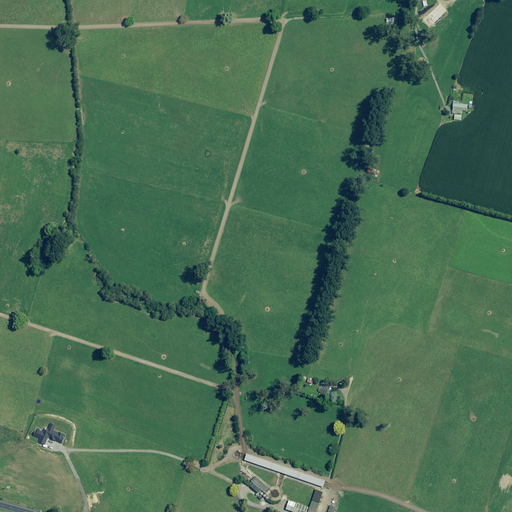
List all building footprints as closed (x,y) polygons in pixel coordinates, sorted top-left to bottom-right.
[(473,106),(467,106),(468,104),(453,104),(453,109),(457,110),(456,114),(454,114),(454,120),(461,120),(461,114),(462,114),(462,110),(467,111),(467,110),(469,110),(469,108),(473,108),(473,106)] [(329,397),(332,387),(324,385),(323,388),(322,388),(320,393),(322,393),(322,395),(329,397)] [(325,481),(247,454),(245,460),(323,487),(325,481)] [(270,489),(255,477),(251,482),(253,484),(251,487),(258,493),(260,491),(261,492),(262,491),(266,494),(270,489)] [(269,498),(262,492),(260,494),(267,500),(269,498)] [(310,508),(289,500),(286,509),(294,511),(316,511),(319,504),(312,501),(310,508)]
